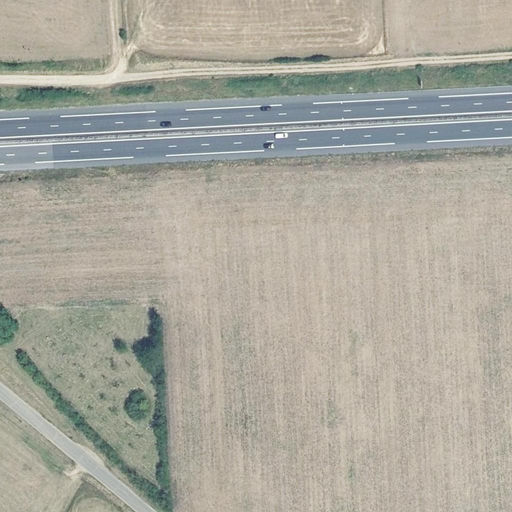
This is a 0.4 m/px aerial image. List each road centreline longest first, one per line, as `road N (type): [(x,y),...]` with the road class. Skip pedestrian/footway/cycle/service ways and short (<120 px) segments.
road 1 (motorway): [(0,158),(511,131)]
road 2 (motorway): [(511,104),(0,131)]
road 3 (track): [(0,76),(511,57)]
road 4 (unclassified): [(0,391),(143,511)]
